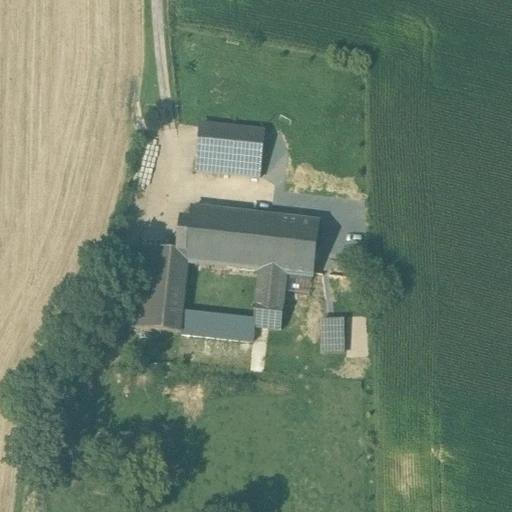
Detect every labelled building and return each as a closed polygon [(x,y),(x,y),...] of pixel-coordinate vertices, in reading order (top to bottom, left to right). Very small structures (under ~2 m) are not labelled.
[(265,133),(199,127),(195,172),(260,179),(265,133)] [(254,217),(191,210),(186,253),(139,248),(138,259),(272,274),(275,252),(250,249),(254,217)] [(301,216),(290,214),(289,221),(254,217),(250,249),(275,252),(272,274),(286,276),(312,278),(319,224),(300,222),(301,216)] [(272,274),(138,259),(130,330),(253,344),(254,328),(281,331),(286,276),(272,274)] [(343,322),(320,323),(321,354),(344,353),(343,322)]
